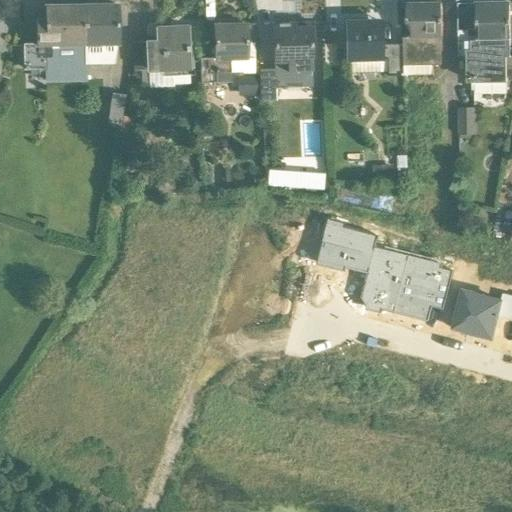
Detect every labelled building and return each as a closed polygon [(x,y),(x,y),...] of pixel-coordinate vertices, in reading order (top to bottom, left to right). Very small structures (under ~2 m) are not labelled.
[(510,3),(458,3),(458,57),(471,57),(472,83),(507,82),(507,77),(511,76),(511,57),(510,42),(510,3)] [(442,4),(406,4),(407,16),(403,16),(403,27),(407,27),(407,37),(435,37),(442,37),(442,4)] [(83,5),(44,6),(44,20),(33,20),(35,45),(35,46),(44,46),(84,45),(83,5)] [(115,5),(83,5),(84,45),(116,45),(115,5)] [(379,21),(344,22),(345,60),(385,59),(385,45),(379,45),(379,21)] [(241,23),(230,23),(231,26),(212,26),(213,58),(215,58),(215,74),(230,74),(230,60),(246,59),(245,42),(253,42),(253,25),(241,25),(241,23)] [(309,24),(272,24),(272,62),(292,62),(292,71),(310,71),(309,24)] [(168,32),(155,33),(156,43),(146,43),(148,69),(162,68),(164,68),(163,64),(187,63),(185,27),(167,28),(168,32)] [(435,37),(407,37),(400,37),(400,44),(401,61),(435,60),(435,37)] [(146,43),(133,44),(134,70),(148,69),(146,43)] [(400,44),(385,45),(385,59),(386,76),(401,76),(401,61),(400,44)] [(35,45),(23,45),(24,69),(45,69),(44,46),(35,46),(35,45)] [(84,45),(44,46),(45,69),(45,81),(85,80),(84,61),(84,45)] [(116,45),(84,45),(84,61),(114,59),(116,45)] [(213,58),(199,59),(199,84),(215,83),(215,74),(215,58),(213,58)] [(187,63),(163,64),(164,68),(162,68),(163,75),(188,74),(187,63)] [(273,69),(258,70),(259,100),(276,100),(273,69)] [(257,83),(241,83),(241,103),(257,103),(257,83)] [(124,96),(112,95),(108,120),(121,122),(124,96)] [(475,135),(475,109),(459,109),(460,135),(475,135)] [(268,167),(268,182),(308,183),(308,168),(268,167)] [(342,267),(367,273),(373,248),(377,234),(343,225),(344,222),(325,217),(314,261),(342,268),(342,267)] [(381,309),(391,311),(406,256),(373,248),(367,273),(360,297),(364,304),(363,309),(379,313),(381,309)] [(452,268),(406,256),(391,311),(425,320),(429,306),(442,309),(452,268)] [(450,328),(492,339),(497,318),(501,302),(459,291),(450,328)] [(501,302),(497,318),(511,321),(511,296),(503,294),(501,302)]
